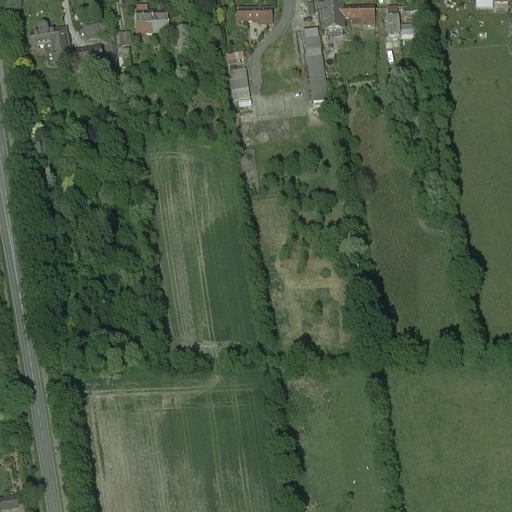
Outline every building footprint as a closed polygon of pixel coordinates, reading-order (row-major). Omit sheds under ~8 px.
[(342,5),(323,6),(323,16),(324,16),(325,32),(326,32),(343,31),(344,31),(343,20),(343,9),(342,5)] [(168,13),(147,13),(147,8),(138,8),(138,13),(137,13),(137,34),(169,34),(168,13)] [(375,27),(375,9),(343,9),(343,20),(362,20),(362,27),(375,27)] [(271,11),(240,11),(240,22),(260,22),(260,26),(271,26),(271,11)] [(398,17),(387,18),(389,37),(399,36),(398,17)] [(64,30),(48,33),(48,29),(47,28),(46,27),(45,26),(44,25),(42,26),(41,26),(40,27),(40,28),(40,29),(40,31),(40,34),(31,35),(33,47),(52,44),(55,66),(60,65),(60,66),(61,66),(61,65),(71,63),(68,44),(66,45),(64,30)] [(105,26),(98,27),(100,39),(107,38),(106,31),(105,26)] [(187,29),(178,29),(179,45),(188,45),(187,29)] [(112,30),(106,31),(107,38),(107,40),(111,39),(114,39),(112,30)] [(318,31),(303,33),(313,104),(328,103),(318,31)] [(129,33),(116,34),(117,47),(125,46),(124,42),(129,42),(129,33)] [(112,45),(109,46),(114,75),(119,75),(115,45),(112,45)] [(188,45),(179,45),(179,55),(183,55),(183,62),(188,62),(188,45)] [(99,49),(74,53),(76,65),(82,64),(101,61),(99,49)] [(101,61),(82,64),(83,71),(102,68),(101,61)] [(246,71),(230,73),(234,102),(250,99),(246,71)] [(34,74),(31,72),(27,73),(25,76),(26,79),(29,81),(30,81),(30,82),(31,82),(31,81),(32,81),(34,78),(34,74)] [(11,499),(0,500),(0,511),(13,510),(11,499)]
